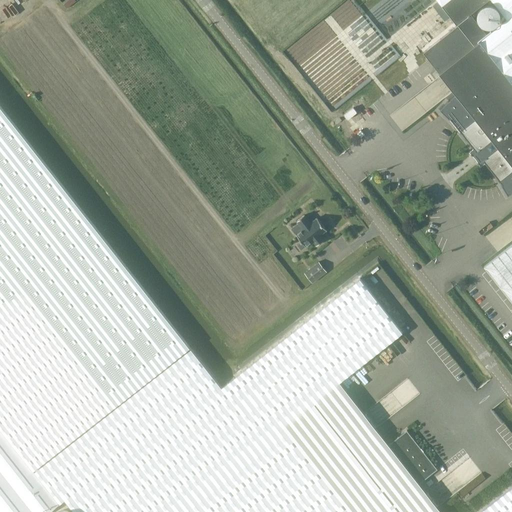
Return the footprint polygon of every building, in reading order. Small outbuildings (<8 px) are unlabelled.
[(511,302),(511,0),(436,0),(438,2),(441,5),(457,26),(423,53),(429,60),(441,75),(453,91),(455,93),(511,165),(511,244),(484,267),(511,302)] [(511,165),(455,93),(440,109),(449,118),(450,118),(477,152),(478,153),(477,153),(477,154),(476,154),(476,155),(476,156),(477,157),(477,158),(478,158),(478,159),(479,159),(480,159),(481,159),(481,158),(482,158),(502,183),(501,184),(508,195),(511,192),(511,165)] [(0,105),(0,511),(47,511),(59,503),(33,470),(190,347),(0,105)] [(323,241),(319,236),(326,230),(317,218),(310,223),(304,215),(297,221),(303,229),(296,234),(302,241),(298,245),(302,250),(313,241),(317,246),(321,242),(323,241)] [(304,273),(312,283),(326,271),(319,262),(304,273)] [(511,511),(511,486),(478,511),(441,511),(419,483),(437,469),(407,430),(389,444),(339,382),(402,332),(360,278),(221,387),(190,347),(33,470),(59,503),(47,511),(511,511)]
